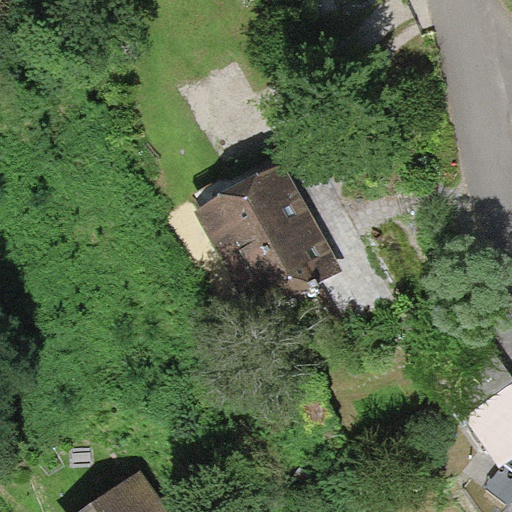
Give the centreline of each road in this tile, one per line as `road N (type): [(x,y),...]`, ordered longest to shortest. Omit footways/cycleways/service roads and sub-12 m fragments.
road 1 (track): [(450,0),(473,114),(511,108)]
road 2 (residential): [(473,114),(491,201),(511,245)]
